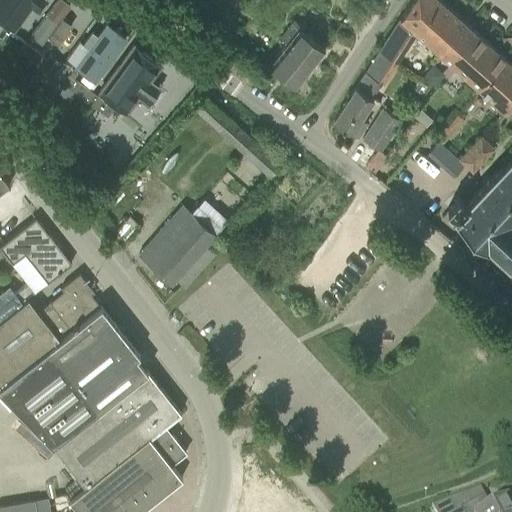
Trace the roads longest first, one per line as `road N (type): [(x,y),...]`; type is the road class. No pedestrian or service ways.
road 1 (unclassified): [(214,511),(223,440),(209,404),(0,136)]
road 2 (residential): [(511,311),(305,137)]
road 3 (residential): [(305,137),(114,0)]
road 4 (residential): [(305,137),(398,0)]
